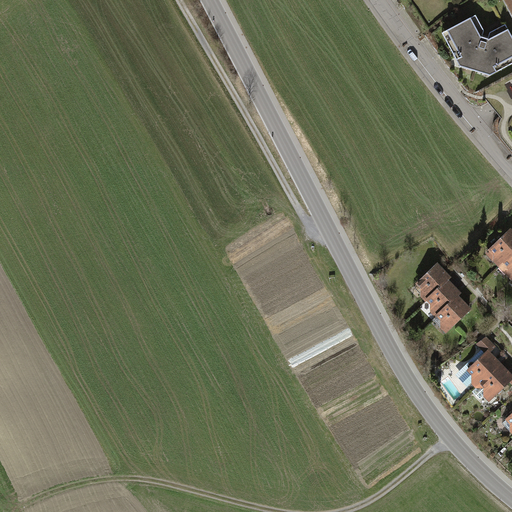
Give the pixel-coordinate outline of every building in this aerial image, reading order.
[(474,20),(447,35),(458,56),(469,59),(466,67),(485,73),(487,65),(497,68),(511,60),(511,43),(504,29),(488,37),(488,39),(482,37),(483,35),(474,20)] [(511,253),(511,232),(509,230),(491,248),(495,252),(495,260),(500,266),(504,262),(511,253)] [(449,278),(436,265),(418,283),(422,287),(421,295),(427,300),(428,299),(447,281),(449,278)] [(459,294),(447,281),(428,299),(432,302),(431,310),(437,316),(438,314),(457,296),(459,294)] [(470,309),(457,296),(438,314),(441,318),(441,326),(447,332),(470,309)] [(472,382),(477,387),(500,365),(489,353),(495,347),(489,341),(488,342),(484,339),(479,343),(483,348),(477,354),(480,357),(459,378),(467,387),(472,382)] [(511,377),(500,365),(477,387),(473,391),(480,399),(484,394),(490,400),(511,378),(511,377)]
